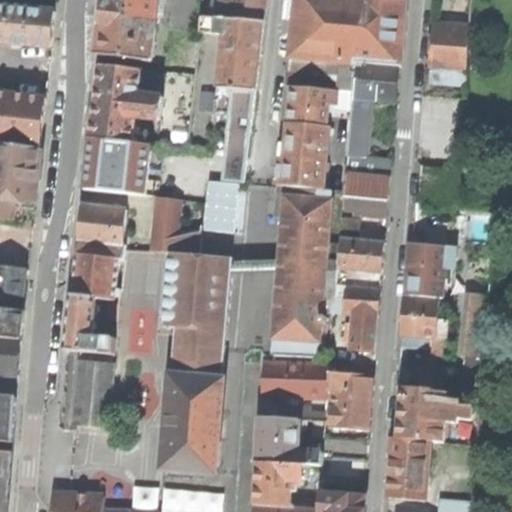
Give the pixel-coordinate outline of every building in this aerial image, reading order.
[(99,57),(152,63),(158,0),(105,0),(103,14),(99,57)] [(223,0),(221,20),(266,24),(267,0),(223,0)] [(358,63),(401,67),(404,33),(407,0),(298,0),(296,23),(292,57),(358,63)] [(56,13),(0,6),(0,40),(19,43),(52,46),(54,29),(56,13)] [(217,36),(218,20),(203,18),(202,35),(217,36)] [(221,20),(218,20),(217,36),(225,37),(221,89),(233,91),(255,93),(259,93),(262,60),(266,24),(221,20)] [(434,67),(468,70),(471,28),(434,25),(433,45),(431,67),(434,67)] [(341,92),(355,94),(357,73),(358,63),(292,57),(289,88),(294,88),(341,92)] [(354,100),(373,102),(397,104),(399,85),(400,69),(365,66),(364,74),(357,73),(355,94),(354,100)] [(142,71),(102,67),(99,97),(96,126),(93,126),(92,141),(133,145),(136,119),(161,122),(164,97),(156,96),(139,95),(142,71)] [(467,89),(468,70),(434,67),(432,86),(467,89)] [(158,73),(142,71),(139,95),(156,96),(158,73)] [(340,108),(341,92),(294,88),(292,106),(290,127),(327,131),(329,107),(335,108),(340,108)] [(231,114),(233,91),(221,89),(217,89),(217,93),(215,112),(231,114)] [(0,142),(42,148),(45,125),(48,97),(9,93),(0,91),(0,142)] [(233,91),(231,114),(225,168),(224,182),(241,184),(246,184),(247,170),(255,93),(233,91)] [(200,111),(215,112),(217,93),(202,92),(200,111)] [(340,108),(353,109),(354,100),(355,94),(341,92),(340,108)] [(353,109),(352,121),(349,159),(368,160),(370,135),(373,102),(354,100),(353,109)] [(352,121),(353,109),(340,108),(335,108),(334,119),(352,121)] [(282,161),(327,165),(329,138),(327,138),(328,131),(327,131),(290,127),(285,127),(282,161)] [(151,166),(153,147),(133,145),(92,141),(88,179),(86,192),(148,198),(151,166)] [(15,206),(25,207),(35,208),(39,179),(42,148),(0,142),(0,218),(13,220),(15,206)] [(153,147),(151,166),(159,167),(161,148),(153,147)] [(349,159),(348,173),(392,177),(393,162),(368,160),(349,159)] [(282,161),(280,188),(324,191),(327,165),(282,161)] [(420,204),(459,207),(462,171),(423,168),(420,204)] [(390,202),(392,177),(348,173),(346,193),(346,198),(390,202)] [(237,234),(241,184),(224,182),(209,181),(204,225),(203,230),(237,234)] [(341,248),(328,247),(332,192),(324,191),(280,188),(278,219),(286,220),(283,260),(282,271),(282,274),(275,356),(319,360),(324,298),(337,299),(339,270),(341,248)] [(355,215),(389,218),(390,202),(346,198),(344,211),(355,211),(355,215)] [(170,254),(177,255),(180,225),(182,201),(159,199),(154,253),(170,254)] [(23,221),(25,207),(15,206),(13,220),(23,221)] [(125,247),(128,212),(99,209),(83,208),(82,225),(79,255),(121,259),(120,262),(125,263),(127,250),(127,247),(125,247)] [(357,242),(359,222),(343,220),(341,248),(339,270),(384,274),(385,260),(386,244),(357,242)] [(204,227),(180,225),(177,255),(201,257),(203,230),(204,227)] [(455,270),(457,248),(411,244),(409,270),(407,295),(444,298),(446,269),(455,270)] [(164,326),(177,327),(228,332),(233,274),(234,263),(234,260),(201,257),(177,255),(170,254),(164,326)] [(117,299),(121,299),(122,290),(118,290),(120,262),(121,259),(79,255),(77,276),(75,298),(97,300),(116,302),(117,299)] [(283,260),(234,263),(233,274),(282,271),(283,260)] [(0,309),(23,311),(27,268),(0,265),(0,309)] [(472,303),(489,304),(492,270),(478,268),(476,295),(473,295),(472,303)] [(345,315),(354,315),(351,351),(375,353),(378,317),(380,317),(381,305),(383,290),(347,287),(345,315)] [(70,352),(83,353),(117,356),(118,342),(93,340),(97,300),(75,298),(73,323),(70,352)] [(433,352),(432,368),(420,367),(419,389),(446,391),(447,369),(452,370),(454,340),(450,339),(451,321),(440,321),(442,302),(406,299),(405,318),(403,335),(435,338),(433,352)] [(467,365),(484,367),(489,304),(472,303),(467,365)] [(0,337),(22,340),(23,327),(25,312),(23,311),(0,309),(0,337)] [(223,381),(228,332),(177,327),(173,377),(223,381)] [(22,340),(0,337),(0,374),(18,376),(22,340)] [(117,356),(83,353),(77,424),(111,427),(117,356)] [(263,397),(328,402),(330,376),(331,366),(265,362),(264,379),(263,397)] [(327,422),(327,429),(347,430),(367,431),(369,403),(371,379),(330,376),(328,402),(328,414),(327,422)] [(223,381),(173,377),(165,469),(217,474),(220,428),(224,381),(223,381)] [(446,422),(459,423),(459,419),(472,420),(474,406),(461,405),(461,401),(448,400),(449,392),(446,391),(419,389),(405,388),(404,405),(403,419),(401,439),(432,442),(445,443),(446,422)] [(0,441),(13,442),(17,398),(0,396),(0,441)] [(287,407),(287,419),(302,420),(312,421),(312,412),(313,408),(287,407)] [(328,414),(312,412),(312,421),(314,421),(327,422),(328,414)] [(261,441),(259,462),(299,465),(300,450),(302,420),(287,419),(262,418),(261,441)] [(326,440),(326,438),(327,429),(327,422),(314,421),(313,439),(326,440)] [(389,498),(427,501),(432,442),(401,439),(394,439),(392,468),(389,498)] [(324,451),(300,450),(299,465),(304,465),(323,467),(324,451)] [(7,511),(9,496),(12,456),(0,454),(0,511),(7,511)] [(258,484),(256,506),(290,509),(291,492),(295,492),(296,484),(303,484),(304,465),(299,465),(259,462),(258,484)] [(105,511),(106,496),(71,495),(58,494),(56,511),(105,511)] [(319,511),(363,511),(365,498),(320,495),(319,511)] [(470,511),(472,501),(442,499),(440,511),(470,511)]
